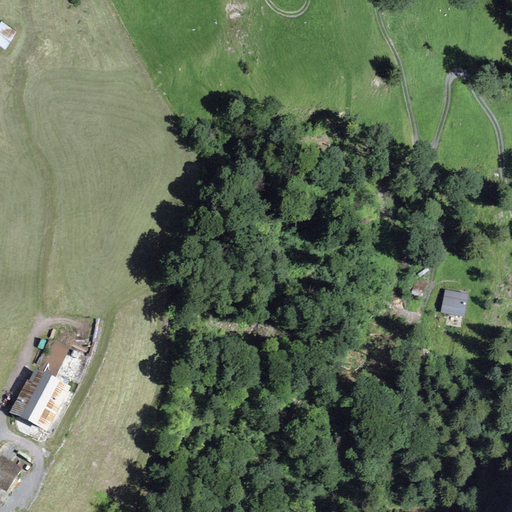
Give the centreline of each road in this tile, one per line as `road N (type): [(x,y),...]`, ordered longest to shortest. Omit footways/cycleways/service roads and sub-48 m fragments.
road 1 (track): [(102,0),(191,171),(180,222),(161,254),(158,388),(123,511)]
road 2 (track): [(22,0),(31,43),(15,99),(23,136),(45,175),(46,211),(35,326),(6,385),(0,433)]
road 3 (track): [(511,216),(500,132),(467,68),(456,66),(451,76),(426,162),(415,146),(398,60),(374,0)]
road 4 (track): [(1,431),(27,446),(55,441),(89,380),(112,311),(130,290),(160,279)]
